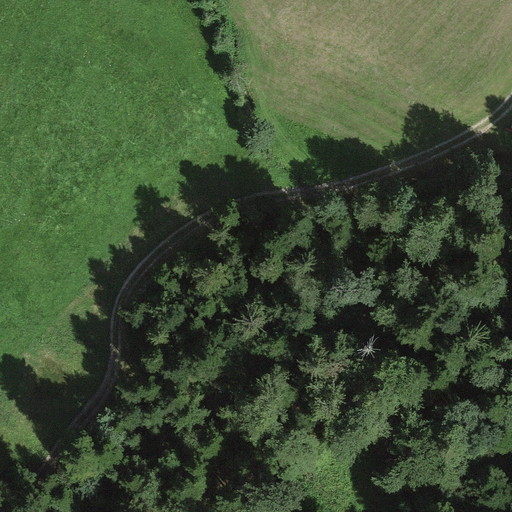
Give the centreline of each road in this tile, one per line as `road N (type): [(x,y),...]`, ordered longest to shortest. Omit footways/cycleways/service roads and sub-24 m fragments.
road 1 (track): [(10,511),(97,405),(123,296),(167,251),(254,203),(429,153),(511,103)]
road 2 (track): [(112,367),(202,375),(286,357),(449,272),(511,254)]
